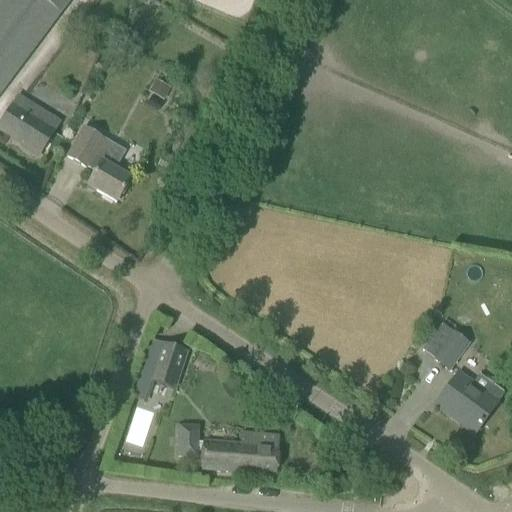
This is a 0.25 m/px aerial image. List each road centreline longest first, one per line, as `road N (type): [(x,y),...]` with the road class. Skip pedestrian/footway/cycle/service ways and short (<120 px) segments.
road 1 (residential): [(482,511),(155,290)]
road 2 (tertiary): [(155,290),(261,90),(293,0)]
road 3 (residential): [(376,511),(82,481)]
road 4 (residential): [(82,481),(155,290)]
road 5 (residential): [(155,290),(0,185)]
